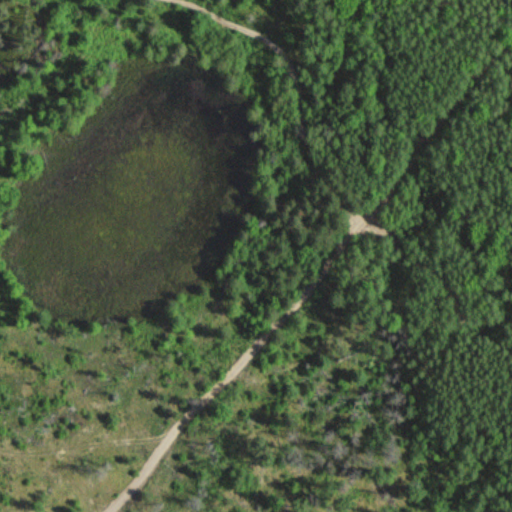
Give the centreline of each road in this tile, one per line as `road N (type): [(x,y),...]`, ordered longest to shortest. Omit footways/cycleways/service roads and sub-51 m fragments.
road 1 (residential): [(114,511),(342,250),(511,36)]
road 2 (residential): [(192,0),(279,52),(297,81),(320,173),(353,216),(374,222),(433,274),(460,318),(511,357)]
